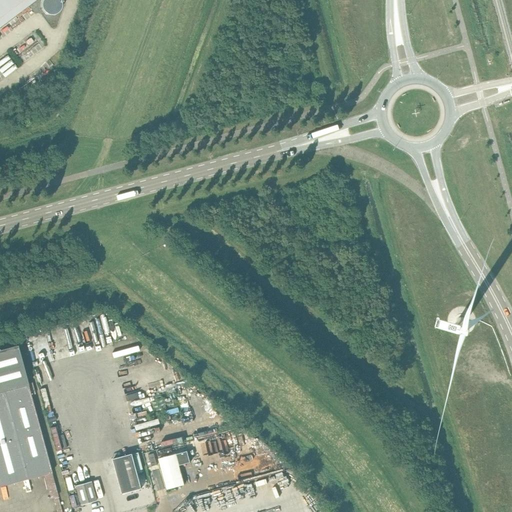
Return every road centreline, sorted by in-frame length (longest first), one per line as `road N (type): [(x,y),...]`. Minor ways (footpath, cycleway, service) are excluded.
road 1 (tertiary): [(0,226),(310,142)]
road 2 (tertiary): [(511,333),(446,208)]
